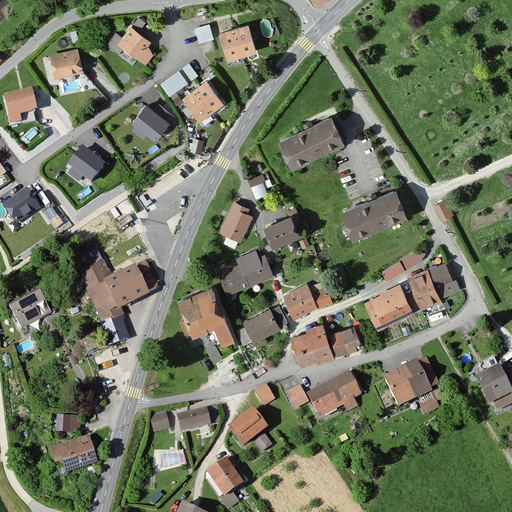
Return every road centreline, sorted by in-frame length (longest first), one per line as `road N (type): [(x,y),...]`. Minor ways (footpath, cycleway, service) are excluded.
road 1 (residential): [(314,35),(426,196),(475,306),(457,322),(326,373),(284,367),(240,388),(130,401)]
road 2 (tertiary): [(130,401),(174,267),(222,162),(314,35)]
road 3 (residential): [(169,1),(168,69),(16,181)]
road 4 (residential): [(169,1),(70,16),(0,72)]
road 5 (residential): [(47,511),(9,475),(0,403)]
